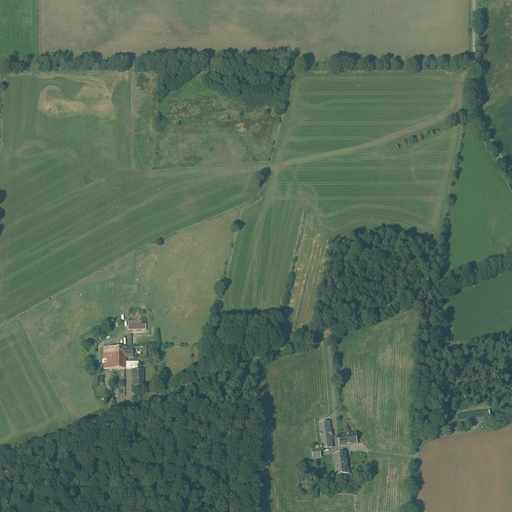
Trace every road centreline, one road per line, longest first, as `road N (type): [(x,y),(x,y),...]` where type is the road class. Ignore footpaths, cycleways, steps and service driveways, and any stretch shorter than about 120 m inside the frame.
road 1 (unclassified): [(0,460),(511,257)]
road 2 (track): [(0,66),(474,63)]
road 3 (unclassified): [(511,175),(475,107),(473,0)]
